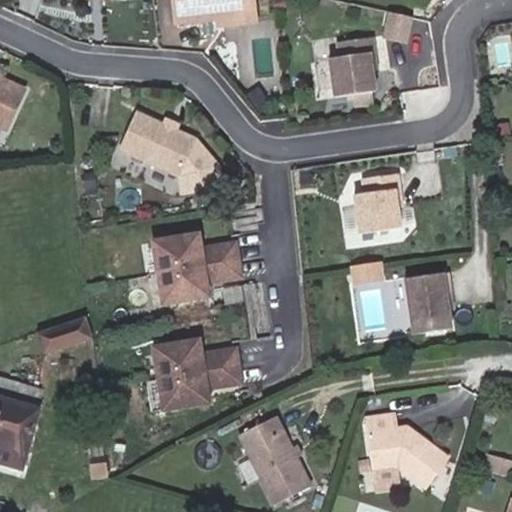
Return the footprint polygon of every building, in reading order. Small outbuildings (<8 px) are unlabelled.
[(172,0),(175,23),(208,18),(239,14),(237,0),(172,0)] [(407,44),(413,18),(387,12),(383,39),(407,44)] [(239,14),(208,18),(210,25),(240,21),(239,14)] [(374,54),(380,52),(377,36),(335,43),(338,58),(325,60),(332,100),(380,92),(377,73),(374,54)] [(0,125),(10,130),(27,91),(0,79),(0,125)] [(218,164),(193,143),(135,116),(117,154),(176,181),(188,195),(230,189),(218,164)] [(400,185),(405,185),(403,172),(362,178),(363,192),(352,194),(356,230),(405,225),(402,203),(400,185)] [(238,280),(234,247),(208,250),(205,255),(199,250),(198,238),(153,243),(160,304),(206,298),(204,285),(208,279),(212,283),(238,280)] [(382,263),(351,267),(354,287),(385,282),(382,263)] [(458,288),(455,272),(404,277),(410,334),(457,328),(455,309),(453,289),(458,288)] [(397,296),(366,303),(372,331),(403,324),(397,296)] [(88,323),(41,339),(47,358),(95,342),(88,323)] [(237,385),(232,352),(206,356),(203,361),(198,356),(196,343),(151,349),(159,410),(204,404),(202,391),(207,385),(211,389),(237,385)] [(38,403),(0,393),(0,413),(33,422),(38,403)] [(372,415),(378,468),(405,464),(433,487),(458,458),(426,431),(422,436),(410,426),(404,427),(402,411),(372,415)] [(0,452),(24,459),(33,422),(0,413),(0,452)] [(238,439),(277,507),(316,485),(277,417),(238,439)] [(0,471),(19,477),(24,459),(0,452),(0,471)] [(403,465),(373,469),(375,487),(406,482),(403,465)] [(496,480),(482,476),(479,488),(493,492),(496,480)]
